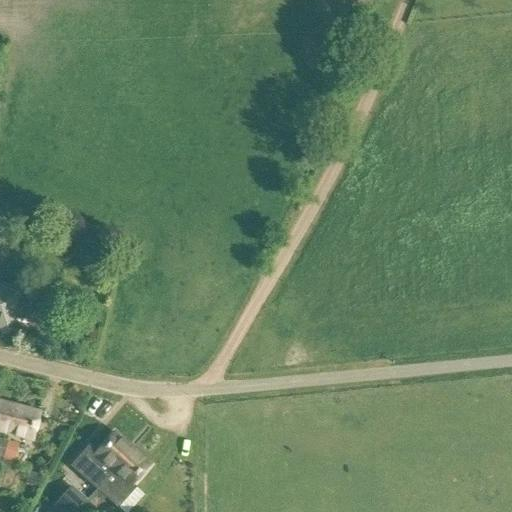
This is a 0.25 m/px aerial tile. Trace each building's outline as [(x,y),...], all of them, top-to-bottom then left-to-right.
[(0,331),(8,334),(21,289),(0,283),(0,253),(8,225),(0,222),(0,331)] [(0,431),(11,434),(18,407),(0,402),(0,431)] [(18,407),(11,434),(33,441),(41,413),(18,407)] [(86,480),(96,490),(100,484),(132,449),(113,431),(94,451),(104,460),(86,480)] [(0,457),(4,459),(8,442),(0,439),(0,457)] [(15,461),(19,445),(8,442),(4,459),(15,461)] [(100,484),(96,490),(117,510),(136,489),(131,485),(150,465),(132,449),(100,484)] [(74,511),(85,500),(71,488),(56,505),(56,506),(51,511),(74,511)] [(78,511),(93,511),(95,509),(86,502),(78,511)]
